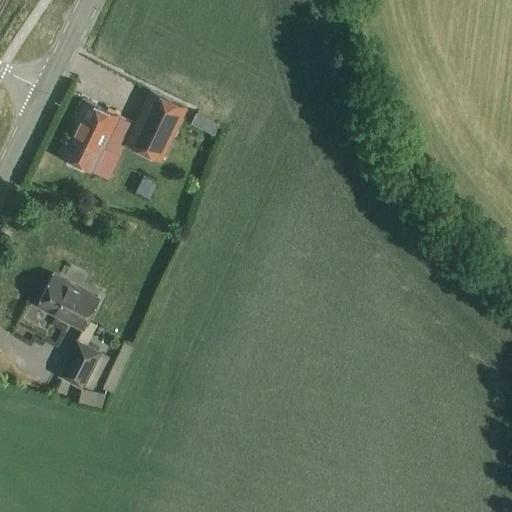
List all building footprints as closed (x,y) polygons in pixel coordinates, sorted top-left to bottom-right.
[(149,91),(125,142),(161,160),(186,108),(149,91)] [(107,139),(118,115),(84,99),(76,116),(78,117),(61,153),(89,166),(103,137),(107,139)] [(214,133),(219,123),(197,112),(192,121),(214,133)] [(211,178),(216,154),(206,152),(201,176),(211,178)] [(83,327),(99,295),(52,272),(37,303),(83,327)] [(83,384),(101,349),(77,337),(59,372),(83,384)] [(134,338),(127,361),(136,364),(143,341),(134,338)] [(94,385),(93,400),(119,401),(119,386),(94,385)]
